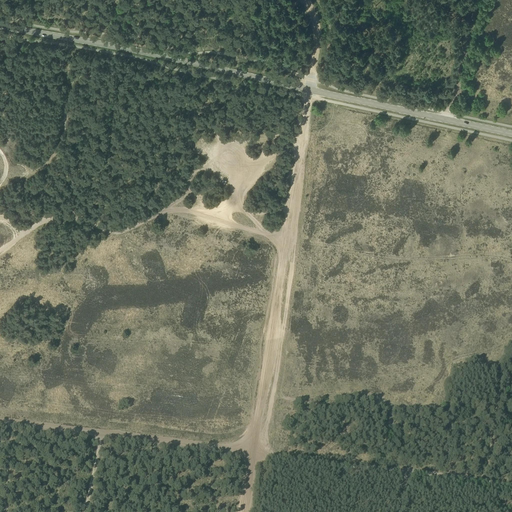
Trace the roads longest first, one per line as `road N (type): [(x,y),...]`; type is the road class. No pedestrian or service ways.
road 1 (secondary): [(511,134),(0,30)]
road 2 (track): [(247,511),(315,38),(300,0)]
road 3 (track): [(0,424),(511,486)]
road 4 (track): [(110,0),(249,28),(275,0)]
road 5 (track): [(448,120),(479,0)]
